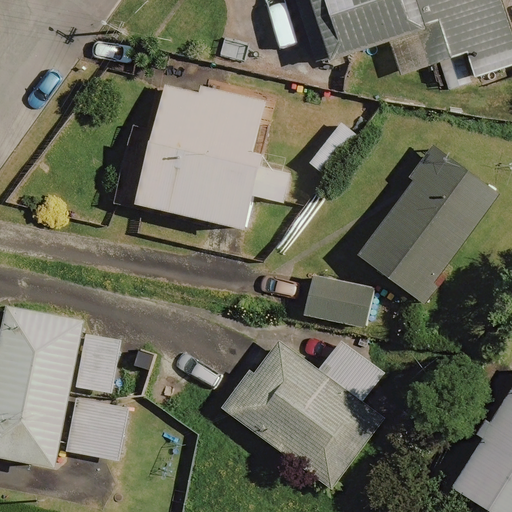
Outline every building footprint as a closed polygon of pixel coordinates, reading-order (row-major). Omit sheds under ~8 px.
[(298,0),(322,71),(386,51),(396,83),(465,61),(472,84),(511,71),(511,57),(493,0),(298,0)] [(127,215),(235,243),(245,203),(278,212),(285,185),(252,176),(269,111),(199,93),(197,101),(159,91),(127,215)] [(416,310),(493,204),(429,157),(351,264),(416,310)] [(370,295),(311,283),(303,323),(362,336),(370,295)] [(89,326),(11,311),(0,369),(0,461),(61,473),(65,454),(122,465),(135,401),(115,397),(125,344),(87,337),(89,326)] [(379,425),(275,347),(250,380),(246,377),(218,415),(326,496),(379,425)] [(511,511),(511,386),(443,501),(462,511),(511,511)]
